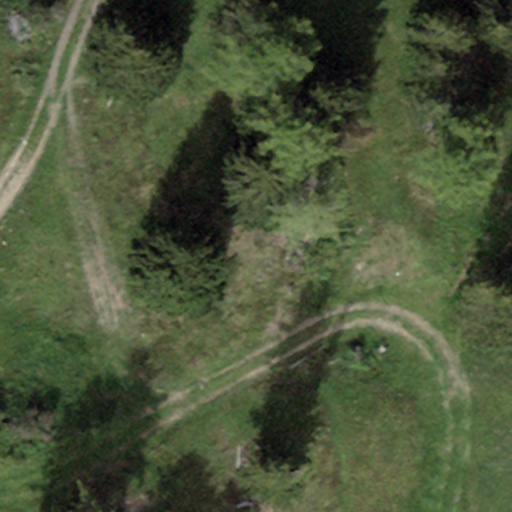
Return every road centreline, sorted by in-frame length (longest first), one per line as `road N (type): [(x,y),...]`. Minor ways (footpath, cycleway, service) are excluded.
road 1 (track): [(454,511),(487,411),(430,333),(333,308),(76,496),(0,491)]
road 2 (track): [(0,188),(97,0)]
